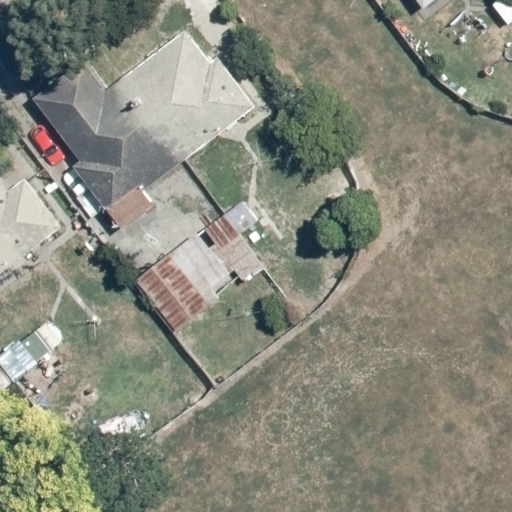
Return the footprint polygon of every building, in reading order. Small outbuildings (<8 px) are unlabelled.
[(213,0),(175,0),(196,29),(221,10),(213,0)] [(430,0),(412,0),(420,9),(430,0)] [(87,108),(46,141),(119,234),(159,202),(150,189),(184,162),(249,111),(186,30),(87,108)] [(11,198),(0,184),(0,272),(62,224),(30,184),(11,198)] [(226,215),(141,282),(178,330),(223,295),(244,278),(264,262),(244,237),(262,223),(245,201),(226,215)] [(0,390),(18,377),(0,354),(0,390)]
